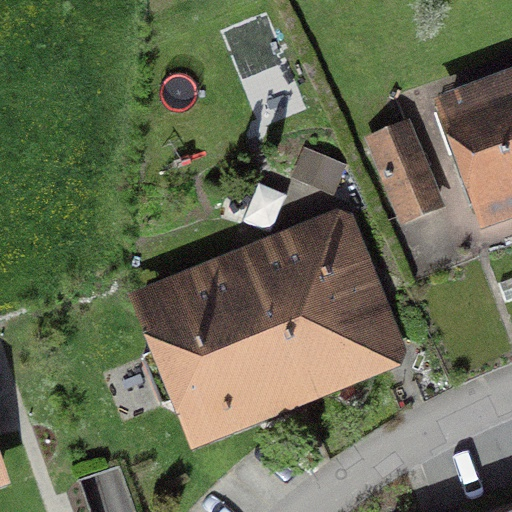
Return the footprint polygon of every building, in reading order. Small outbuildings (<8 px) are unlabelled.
[(511,75),(433,104),(482,236),(511,225),(511,75)] [(410,122),(365,140),(401,229),(445,211),(410,122)] [(291,181),(334,198),(347,165),(303,148),(291,181)] [(407,351),(381,288),(354,218),(337,213),(129,299),(192,455),(301,412),(400,372),(407,351)] [(0,494),(10,491),(0,462),(0,494)]
